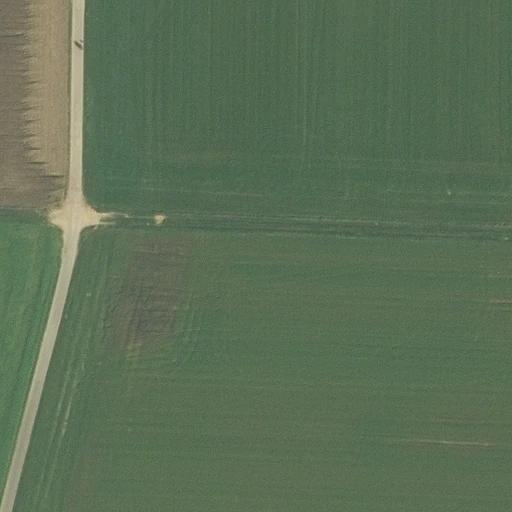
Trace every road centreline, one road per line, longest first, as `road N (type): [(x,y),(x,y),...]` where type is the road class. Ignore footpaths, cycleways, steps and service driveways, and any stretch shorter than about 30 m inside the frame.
road 1 (track): [(75,0),(72,226),(0,511)]
road 2 (track): [(0,221),(511,244)]
